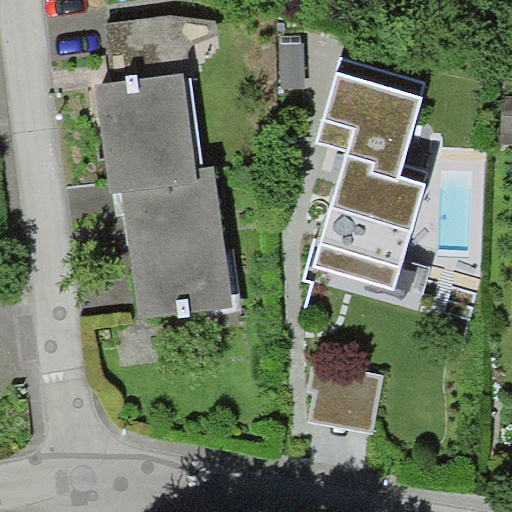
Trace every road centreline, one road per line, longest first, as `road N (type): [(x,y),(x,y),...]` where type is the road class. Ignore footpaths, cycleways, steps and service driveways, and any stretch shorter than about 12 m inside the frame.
road 1 (residential): [(62,372),(16,0)]
road 2 (residential): [(75,482),(210,477),(391,511)]
